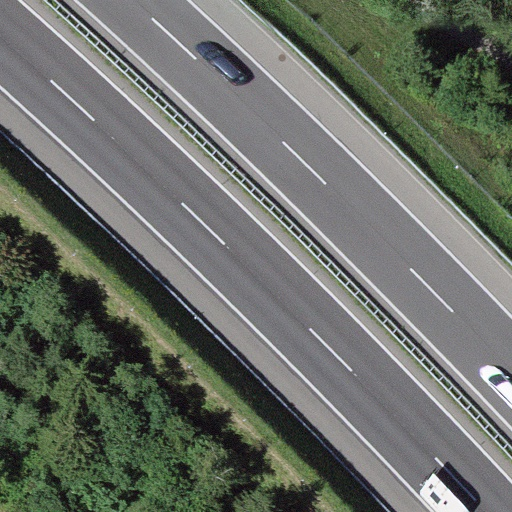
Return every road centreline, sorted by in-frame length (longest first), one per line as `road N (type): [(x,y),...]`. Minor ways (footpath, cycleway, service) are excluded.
road 1 (motorway): [(0,37),(363,383),(482,511)]
road 2 (motorway): [(511,372),(133,0)]
